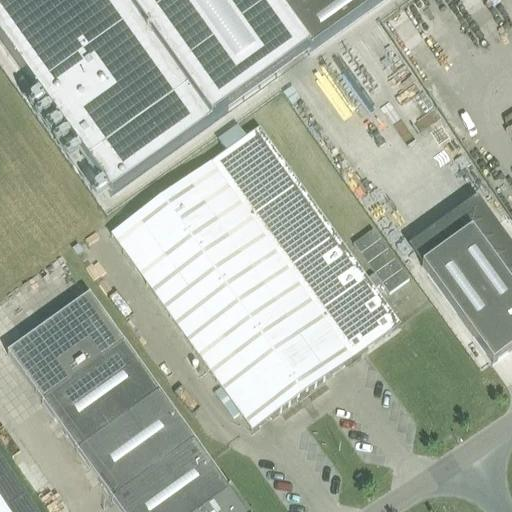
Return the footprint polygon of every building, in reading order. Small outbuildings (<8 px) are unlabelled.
[(4,0),(5,1),(0,4),(0,42),(110,197),(210,126),(307,57),(386,0),(385,0),(4,0)] [(453,169),(466,162),(443,118),(430,125),(453,169)] [(259,132),(246,141),(236,128),(217,143),(226,155),(111,238),(220,390),(213,395),(232,421),(238,416),(252,435),(279,415),(279,416),(324,383),(400,328),(259,132)] [(339,182),(351,172),(317,129),(305,139),(339,182)] [(511,291),(471,233),(421,269),(492,367),(511,352),(511,291)] [(210,465),(159,394),(124,345),(89,297),(7,355),(42,404),(41,405),(118,511),(243,511),(213,470),(215,469),(211,465),(210,465)] [(0,511),(34,511),(0,460),(0,511)]
